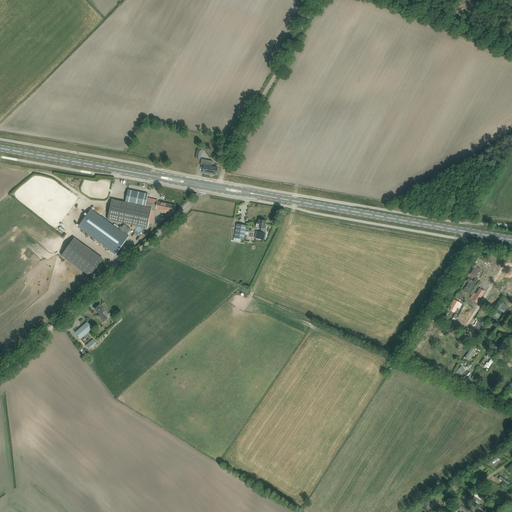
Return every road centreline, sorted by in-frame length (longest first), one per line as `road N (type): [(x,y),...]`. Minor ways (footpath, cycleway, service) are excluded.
road 1 (secondary): [(511,241),(0,149)]
road 2 (track): [(226,164),(316,0)]
road 3 (track): [(386,0),(511,48)]
